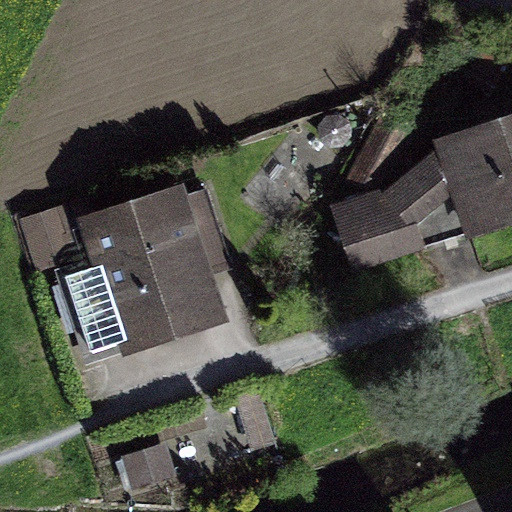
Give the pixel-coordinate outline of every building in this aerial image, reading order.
[(388,99),(346,181),(373,194),(389,189),(404,177),(431,123),(388,99)] [(511,226),(511,116),(434,142),(436,150),(404,177),(389,189),(373,194),(330,207),(354,274),(465,237),(466,241),(511,226)] [(124,359),(229,323),(213,276),(236,270),(211,189),(187,196),(184,187),(77,220),(124,359)] [(64,207),(21,221),(38,272),(82,259),(64,207)] [(258,387),(234,393),(251,452),(275,444),(258,387)] [(167,444),(121,457),(132,489),(177,475),(167,444)]
